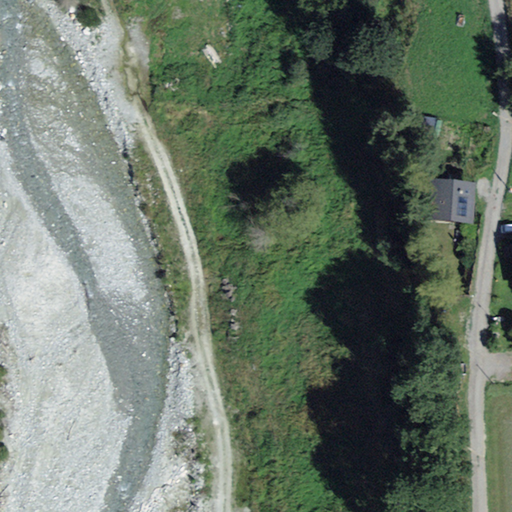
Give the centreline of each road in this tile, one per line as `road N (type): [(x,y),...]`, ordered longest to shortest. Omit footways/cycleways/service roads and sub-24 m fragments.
road 1 (track): [(224,511),(195,261),(168,175),(136,110),(106,0)]
road 2 (track): [(478,511),(476,349),(503,142),(491,0)]
